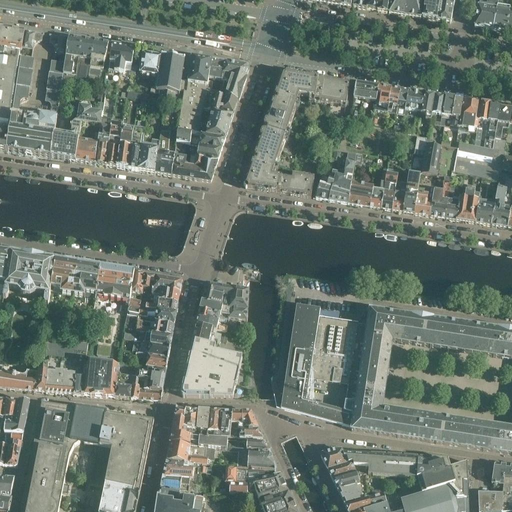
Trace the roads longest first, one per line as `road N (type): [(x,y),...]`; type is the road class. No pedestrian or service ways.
road 1 (residential): [(511,243),(222,198)]
road 2 (residential): [(0,9),(269,58)]
road 3 (residential): [(269,58),(511,96)]
road 4 (residential): [(222,198),(0,162)]
road 5 (residential): [(0,240),(196,271)]
road 6 (residential): [(459,40),(278,14)]
road 7 (residential): [(482,457),(309,431)]
road 8 (residential): [(222,198),(269,58)]
road 9 (residential): [(170,402),(196,271)]
